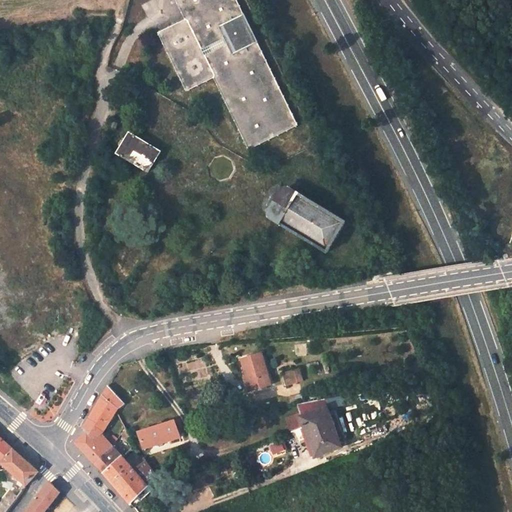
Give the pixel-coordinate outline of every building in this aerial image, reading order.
[(172,0),(187,28),(161,42),(189,96),(216,82),(254,153),(299,128),(230,0),(172,0)] [(188,112),(181,108),(178,114),(184,118),(188,112)] [(161,150),(130,133),(127,137),(123,135),(118,145),(121,148),(119,152),(151,170),(161,150)] [(328,251),(346,219),(294,189),(292,188),(289,187),(287,187),(284,189),(272,210),(271,214),(272,216),(274,219),(328,251)] [(268,262),(252,269),(258,284),(250,288),(254,297),(277,287),(276,283),(268,262)] [(260,351),(239,357),(245,375),(247,374),(251,389),(270,383),(260,351)] [(299,368),(281,372),(284,386),(302,382),(299,368)] [(247,374),(245,375),(241,376),(246,390),(251,389),(247,374)] [(116,409),(125,401),(109,384),(84,428),(88,430),(76,442),(131,501),(147,486),(102,433),(116,409)] [(302,416),(326,408),(323,399),(297,404),(300,411),(302,416)] [(310,437),(316,456),(340,447),(326,408),(302,416),(305,426),(292,431),(294,435),(298,433),(300,440),(310,437)] [(286,416),(292,431),(305,426),(302,416),(300,411),(286,416)] [(160,424),(139,430),(144,448),(185,434),(182,425),(177,426),(175,419),(163,423),(162,420),(159,421),(160,424)] [(14,448),(0,435),(0,463),(2,461),(14,448)] [(39,470),(14,448),(2,461),(25,482),(21,487),(15,483),(2,502),(0,500),(0,511),(6,511),(26,486),(39,470)] [(45,511),(61,492),(49,481),(27,511),(45,511)]
